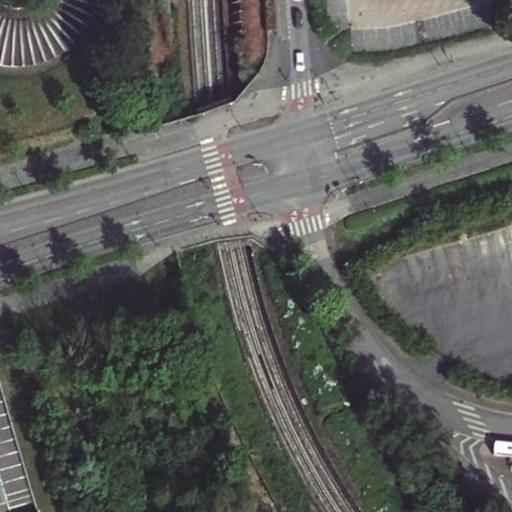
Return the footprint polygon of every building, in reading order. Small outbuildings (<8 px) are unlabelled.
[(0,0),(0,64),(15,66),(32,65),(49,60),(64,51),(77,39),(87,25),(94,10),(96,0),(0,0)] [(342,0),(320,0),(322,25),(344,24),(342,0)] [(445,21),(355,26),(356,45),(446,40),(445,21)] [(411,244),(428,301),(482,285),(464,228),(411,244)] [(29,511),(0,413),(0,511),(29,511)]
